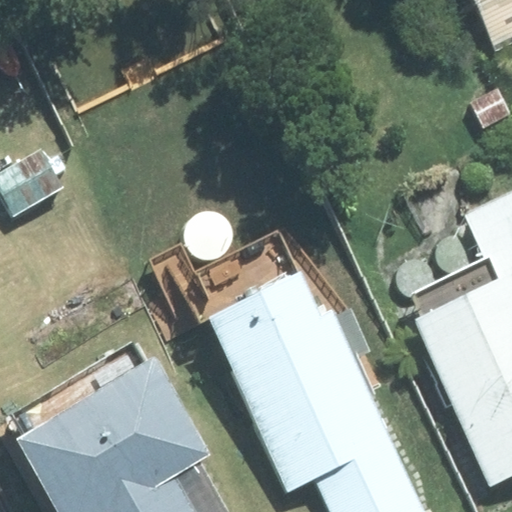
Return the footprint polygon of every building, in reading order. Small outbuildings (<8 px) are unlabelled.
[(511,0),(459,0),(487,55),(511,42),(511,0)] [(492,93),(462,108),(474,135),(504,120),(492,93)] [(36,153),(0,170),(0,212),(4,221),(56,195),(36,153)] [(399,326),(482,491),(511,476),(511,314),(499,289),(511,282),(511,190),(453,221),(484,283),(399,326)] [(191,325),(278,498),(303,487),(316,511),(414,511),(345,372),(361,363),(343,329),(328,338),(317,317),(306,321),(285,278),(191,325)] [(135,364),(0,447),(0,452),(36,511),(175,511),(158,484),(195,461),(135,364)]
